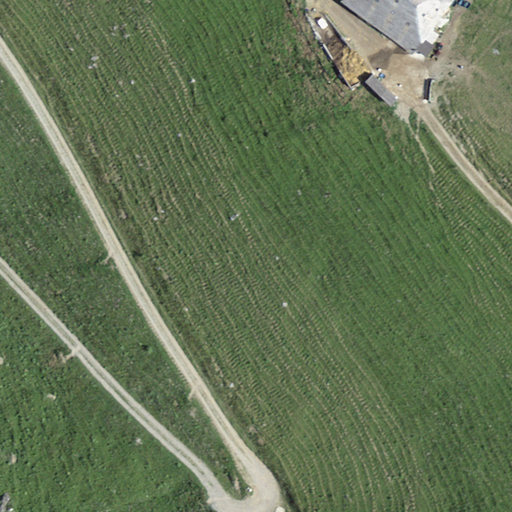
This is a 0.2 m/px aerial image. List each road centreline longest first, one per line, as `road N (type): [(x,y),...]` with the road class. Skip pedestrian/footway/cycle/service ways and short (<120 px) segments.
road 1 (track): [(247,511),(259,507),(265,485),(0,45)]
road 2 (track): [(0,263),(219,497),(246,511)]
road 3 (track): [(397,73),(511,212)]
